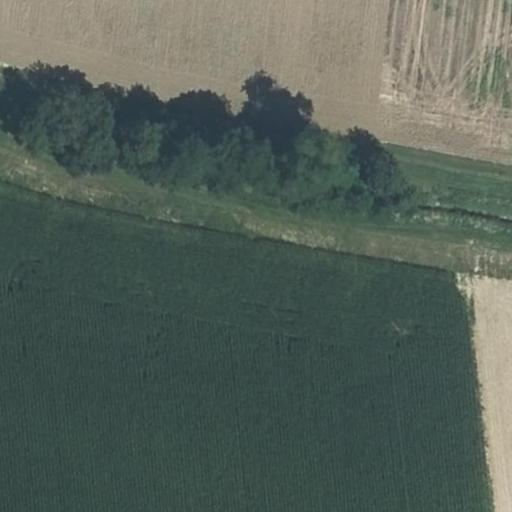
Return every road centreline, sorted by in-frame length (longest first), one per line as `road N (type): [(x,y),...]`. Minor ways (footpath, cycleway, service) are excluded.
road 1 (track): [(511,243),(285,215),(85,176),(0,145)]
road 2 (track): [(511,179),(133,112),(0,76)]
